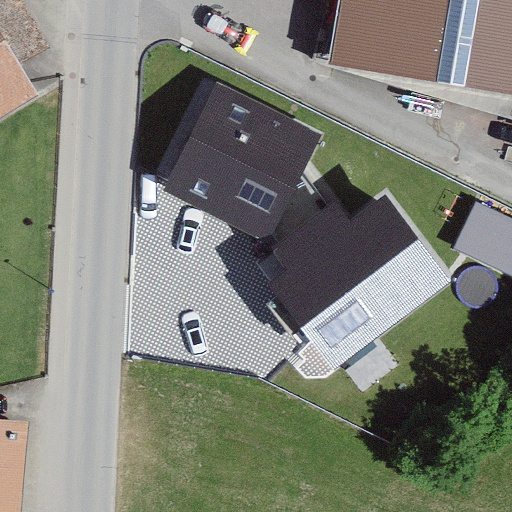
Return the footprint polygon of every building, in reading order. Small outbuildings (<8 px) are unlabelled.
[(511,0),(337,0),(326,63),(511,96),(511,0)] [(0,103),(17,91),(0,66),(0,103)] [(251,238),(302,141),(216,96),(165,194),(251,238)] [(511,208),(476,193),(455,241),(511,265),(511,208)] [(337,205),(274,253),(290,274),(269,290),(332,372),(448,284),(383,200),(351,224),(337,205)] [(0,511),(6,511),(13,435),(0,433),(0,511)]
